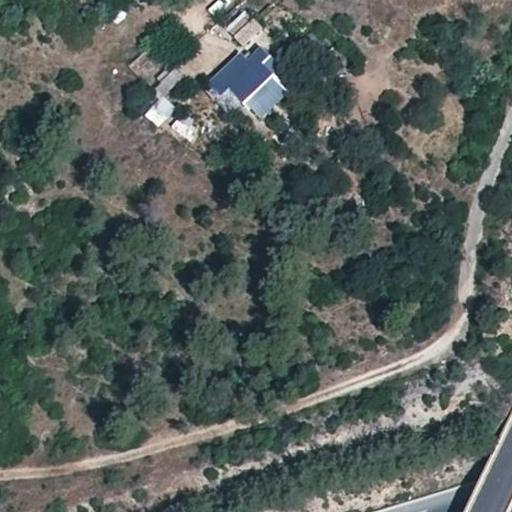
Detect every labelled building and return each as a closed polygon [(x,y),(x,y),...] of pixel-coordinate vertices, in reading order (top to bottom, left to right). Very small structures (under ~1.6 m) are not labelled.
[(245,29),(255,21),(250,16),(241,25),(245,29)] [(244,47),(264,29),(255,21),(245,29),(236,38),(244,47)] [(236,38),(245,29),(241,25),(232,33),(236,38)] [(277,69),(279,66),(263,49),(247,63),(241,57),(206,90),(219,104),(235,89),(246,101),(247,102),(279,82),(276,79),(271,74),(277,69)] [(276,79),(282,74),(277,69),(271,74),(276,79)] [(170,92),(185,78),(177,70),(162,84),(170,92)] [(264,118),(289,95),(279,84),(279,82),(247,102),(264,118)] [(246,101),(235,89),(219,104),(230,116),(246,101)] [(147,114),(160,129),(179,112),(167,98),(147,114)] [(192,142),(196,131),(176,123),(172,135),(192,142)]
